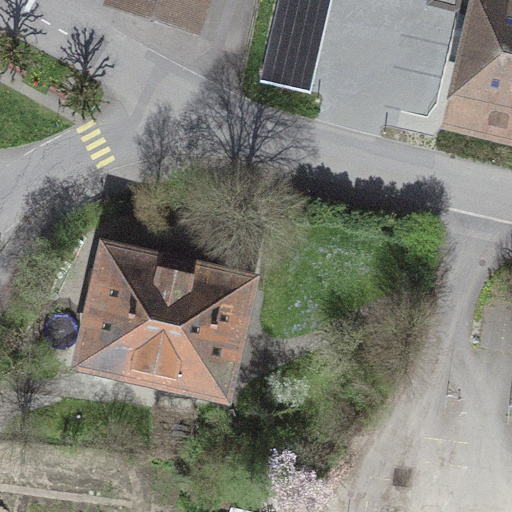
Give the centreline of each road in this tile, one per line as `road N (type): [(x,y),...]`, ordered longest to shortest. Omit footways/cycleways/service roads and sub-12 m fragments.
road 1 (tertiary): [(181,117),(511,197)]
road 2 (tertiary): [(6,0),(181,117)]
road 3 (tertiary): [(0,203),(97,141),(181,117)]
